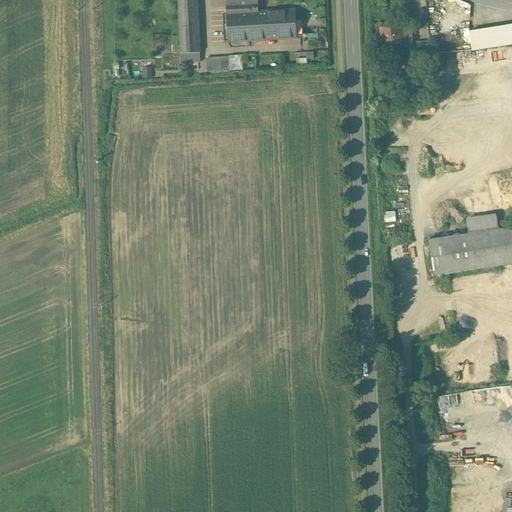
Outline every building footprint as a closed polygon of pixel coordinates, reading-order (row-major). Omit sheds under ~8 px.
[(193,0),(178,0),(180,53),(195,52),(193,0)] [(256,0),(226,0),(229,41),(277,38),(278,39),(296,38),(294,10),(257,12),(256,0)] [(511,24),(469,32),(472,50),(511,44),(511,24)] [(400,26),(380,27),(381,37),(380,37),(381,46),(388,45),(388,48),(394,47),(394,45),(401,44),(400,29),(400,26)] [(410,28),(400,29),(401,44),(404,44),(412,43),(410,28)] [(229,56),(206,58),(207,72),(231,71),(229,56)] [(417,57),(405,58),(407,72),(419,71),(417,57)] [(142,77),(151,77),(151,66),(142,66),(142,77)] [(397,221),(396,211),(383,211),(383,222),(397,221)] [(495,218),(467,222),(469,235),(429,241),(434,277),(511,265),(511,228),(497,231),(495,218)]
